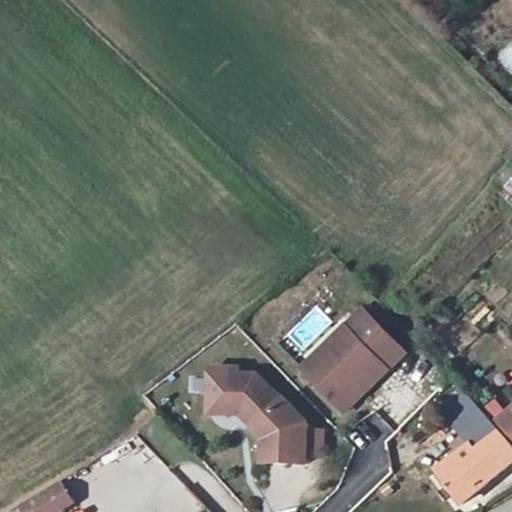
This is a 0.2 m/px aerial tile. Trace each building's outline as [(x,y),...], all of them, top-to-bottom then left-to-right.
[(511,47),(498,57),(511,74),(511,73),(511,47)] [(511,205),(511,169),(495,194),(511,205)] [(366,312),(348,329),(357,338),(330,364),(322,356),(306,371),(347,413),(409,356),(366,312)] [(348,329),(322,356),(330,364),(357,338),(348,329)] [(210,415),(226,415),(226,398),(226,380),(239,381),(239,371),(216,371),(211,376),(210,415)] [(239,393),(239,381),(226,380),(226,398),(239,393)] [(239,393),(226,398),(226,415),(249,414),(260,425),(253,433),(263,444),(263,467),(310,469),(310,458),(310,433),(310,427),(289,405),(284,409),(258,382),(239,381),(239,393)] [(511,415),(502,424),(511,433),(511,415)] [(479,453),(502,434),(487,417),(464,436),(474,447),(479,453)] [(326,433),(310,433),(310,458),(326,458),(326,433)] [(511,465),(511,446),(502,434),(479,453),(474,447),(439,473),(464,505),(511,465)] [(184,480),(150,503),(155,511),(198,511),(203,509),(184,480)] [(65,483),(22,509),(23,511),(66,511),(78,505),(65,483)]
